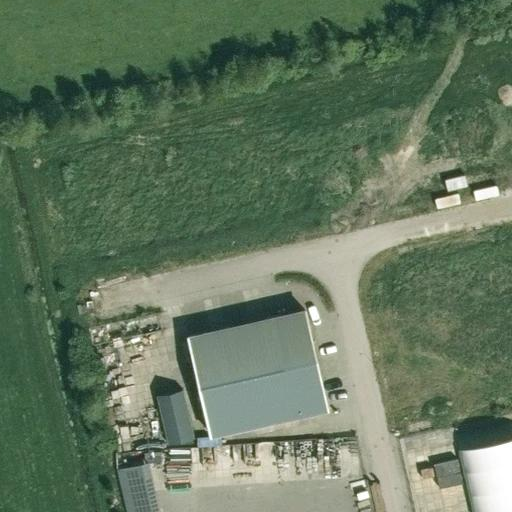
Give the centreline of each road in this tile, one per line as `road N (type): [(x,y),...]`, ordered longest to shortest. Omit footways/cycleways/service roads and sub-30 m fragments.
road 1 (unclassified): [(333,250),(391,511)]
road 2 (unclassified): [(91,304),(333,250)]
road 3 (unclassified): [(333,250),(511,209)]
